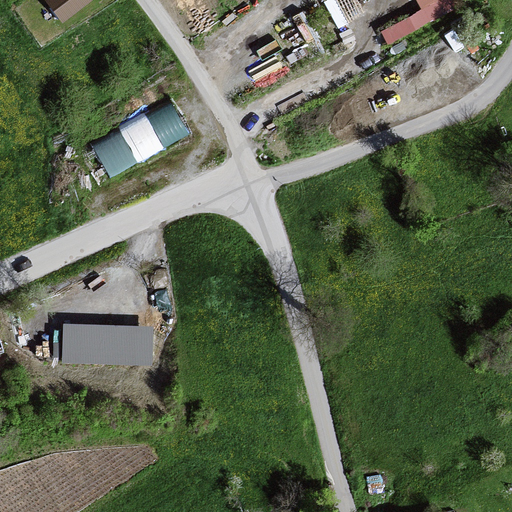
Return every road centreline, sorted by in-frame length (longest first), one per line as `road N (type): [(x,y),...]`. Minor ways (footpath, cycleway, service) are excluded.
road 1 (residential): [(253,186),(299,317),(347,511)]
road 2 (residential): [(253,186),(474,101),(511,58)]
road 3 (residential): [(253,186),(145,214),(0,279)]
road 4 (residential): [(145,0),(220,110),(253,186)]
road 5 (track): [(377,0),(357,49),(335,70),(230,129)]
